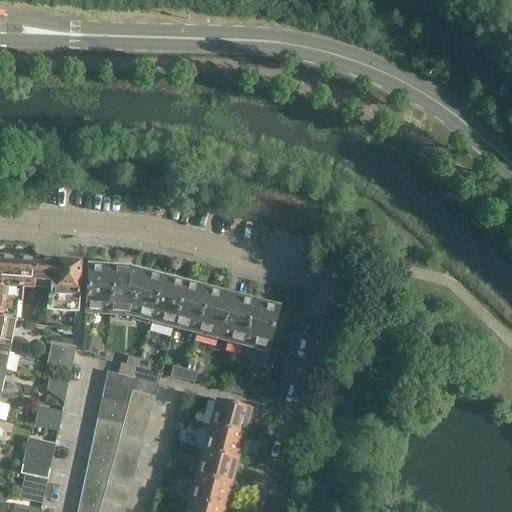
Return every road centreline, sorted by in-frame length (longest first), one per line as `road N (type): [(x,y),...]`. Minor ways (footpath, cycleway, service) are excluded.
road 1 (residential): [(267,511),(323,279),(154,231),(0,219)]
road 2 (tertiary): [(511,167),(445,109),(354,61),(286,44),(79,35)]
